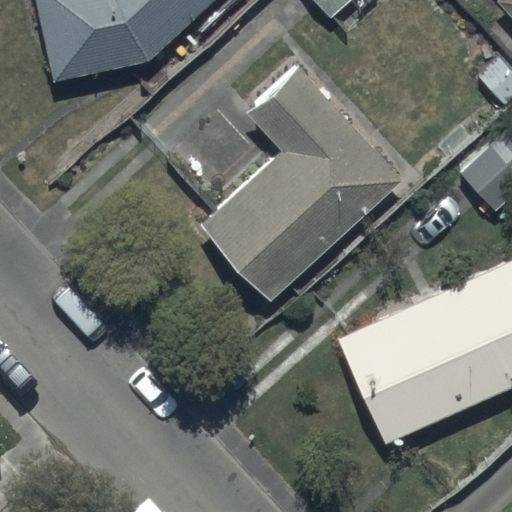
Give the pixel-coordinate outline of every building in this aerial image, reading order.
[(32,0),(50,82),(144,63),(212,0),(32,0)] [(346,0),(314,0),(329,16),(346,0)] [(511,0),(497,0),(497,1),(511,17),(511,0)] [(246,112),(280,150),(200,223),(268,299),(402,178),(299,64),(246,112)] [(511,118),(456,169),(493,209),(511,191),(511,118)] [(511,387),(511,257),(336,336),(384,444),(511,387)]
